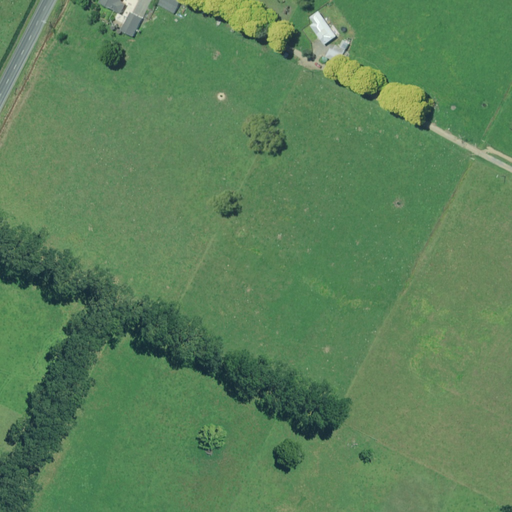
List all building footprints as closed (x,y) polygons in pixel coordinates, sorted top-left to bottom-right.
[(102,0),(101,3),(122,14),(127,4),(122,1),(122,0),(102,0)] [(182,0),(164,0),(161,7),(175,14),(182,0)] [(337,37),(320,12),(311,18),(315,24),(312,26),(325,45),(337,37)] [(143,19),(132,13),(123,31),(134,37),(143,19)] [(350,44),(344,40),(340,47),(337,45),(334,50),(332,49),(327,57),(338,64),(350,44)]
